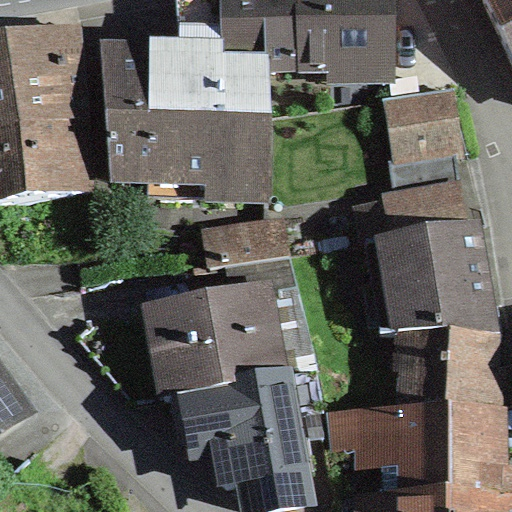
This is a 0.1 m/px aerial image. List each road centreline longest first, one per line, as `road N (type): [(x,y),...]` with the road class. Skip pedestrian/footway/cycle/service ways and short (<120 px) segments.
road 1 (residential): [(199,511),(65,378),(0,297)]
road 2 (residential): [(432,0),(489,123),(511,148)]
